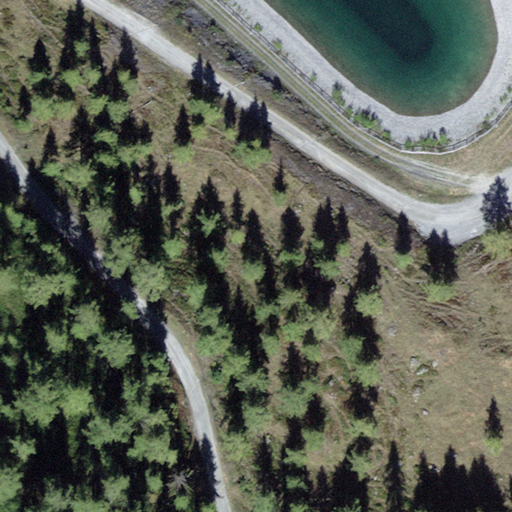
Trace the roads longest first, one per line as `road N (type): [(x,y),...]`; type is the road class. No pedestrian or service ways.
road 1 (track): [(91,0),(142,25),(415,209),(465,224),(497,213),(511,196)]
road 2 (track): [(224,511),(182,368),(36,200),(0,146)]
